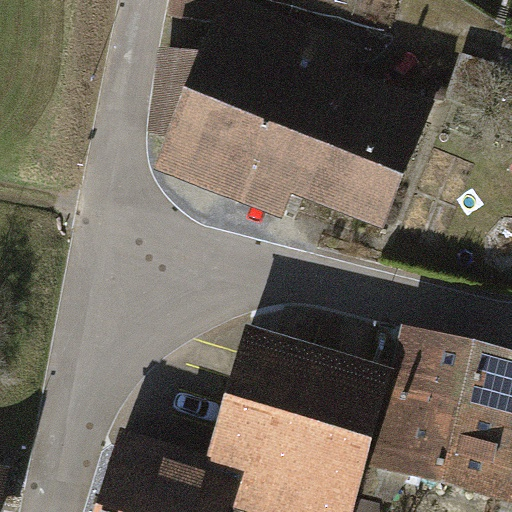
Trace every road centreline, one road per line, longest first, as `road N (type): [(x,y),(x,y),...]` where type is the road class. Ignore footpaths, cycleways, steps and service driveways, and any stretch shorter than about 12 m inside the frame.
road 1 (residential): [(511,326),(105,238)]
road 2 (unclassified): [(105,238),(44,511)]
road 3 (unclassified): [(145,0),(105,238)]
